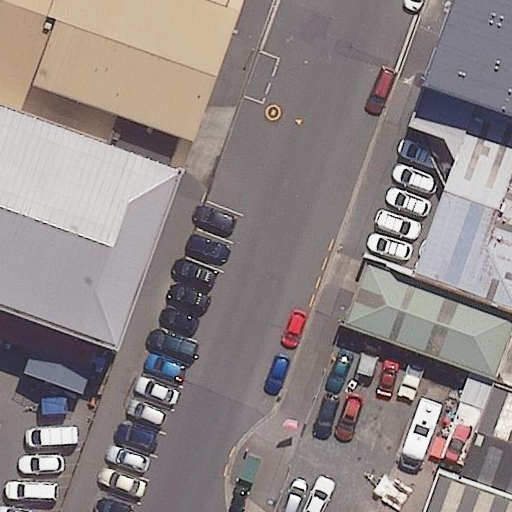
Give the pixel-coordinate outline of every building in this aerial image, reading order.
[(244,0),(0,0),(0,100),(184,167),(244,0)] [(511,0),(466,0),(443,64),(511,88),(511,0)] [(511,298),(511,103),(488,94),(425,267),(511,298)] [(0,307),(118,350),(184,167),(0,100),(0,307)] [(504,372),(511,349),(511,298),(425,267),(381,252),(356,319),(504,372)] [(511,377),(506,375),(476,460),(511,472),(511,377)] [(511,511),(511,472),(476,460),(447,449),(423,511),(511,511)]
